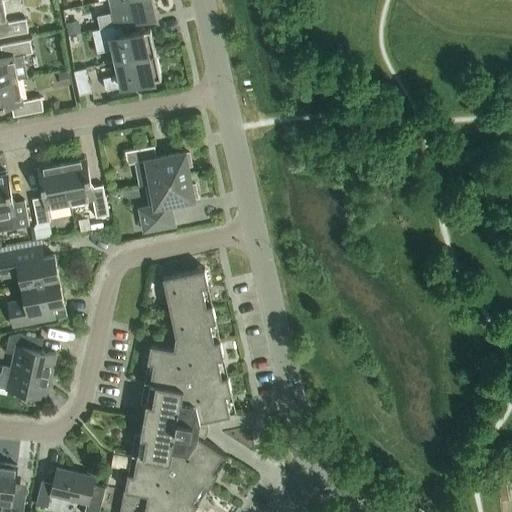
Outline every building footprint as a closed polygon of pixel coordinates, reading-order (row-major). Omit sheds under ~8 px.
[(0,0),(0,37),(29,32),(26,19),(7,22),(2,0),(0,0)] [(156,16),(152,0),(110,0),(114,12),(97,15),(100,28),(120,24),(156,16)] [(78,22),(66,24),(69,35),(81,33),(78,22)] [(117,61),(156,52),(150,28),(122,34),(120,24),(100,28),(92,30),(98,52),(114,49),(117,61)] [(0,81),(18,79),(17,77),(28,75),(24,54),(33,52),(30,40),(0,45),(2,57),(0,57),(0,81)] [(156,52),(117,61),(120,74),(103,77),(106,89),(162,76),(156,52)] [(80,94),(91,92),(86,68),(74,71),(80,94)] [(68,70),(59,72),(62,84),(70,83),(68,70)] [(22,101),(18,79),(0,81),(0,106),(11,104),(14,116),(43,110),(41,97),(22,101)] [(146,184),(190,175),(188,166),(192,165),(189,152),(186,153),(185,152),(157,157),(155,145),(125,151),(127,164),(136,163),(140,184),(146,182),(146,184)] [(62,163),(70,202),(92,198),(96,217),(109,215),(103,185),(91,187),(86,159),(85,159),(84,155),(71,158),(72,161),(62,163)] [(48,207),(70,202),(62,163),(53,165),(53,161),(39,164),(40,167),(39,168),(44,196),(33,198),(37,223),(50,221),(48,207)] [(0,215),(14,213),(17,227),(29,225),(25,200),(13,202),(7,174),(6,174),(5,170),(0,171),(0,215)] [(192,184),(190,175),(146,184),(150,206),(136,209),(138,222),(141,233),(171,227),(168,216),(166,204),(195,199),(194,197),(198,197),(195,184),(192,184)] [(20,273),(22,286),(60,279),(55,254),(28,260),(26,248),(0,252),(0,260),(3,277),(20,273)] [(121,511),(192,511),(198,503),(193,500),(203,484),(208,488),(218,472),(213,469),(224,452),(200,437),(203,420),(231,414),(226,395),(232,393),(228,376),(222,377),(218,359),(224,357),(220,340),(215,341),(211,323),(216,321),(213,304),(207,305),(203,287),(209,285),(205,268),(163,277),(176,336),(174,348),(151,344),(141,402),(147,403),(141,433),(136,432),(121,511)] [(22,286),(24,297),(8,300),(13,326),(55,318),(53,306),(65,303),(60,279),(22,286)] [(15,354),(12,367),(54,376),(54,375),(51,375),(56,354),(41,350),(43,338),(19,334),(10,335),(6,352),(15,354)] [(54,376),(12,367),(3,365),(1,374),(10,376),(7,389),(46,398),(51,376),(53,377),(54,376)] [(17,465),(0,463),(0,504),(2,504),(1,511),(23,511),(26,491),(14,490),(17,465)] [(99,511),(105,488),(93,485),(95,477),(57,468),(53,483),(42,480),(36,504),(48,507),(51,493),(87,502),(84,511),(99,511)]
